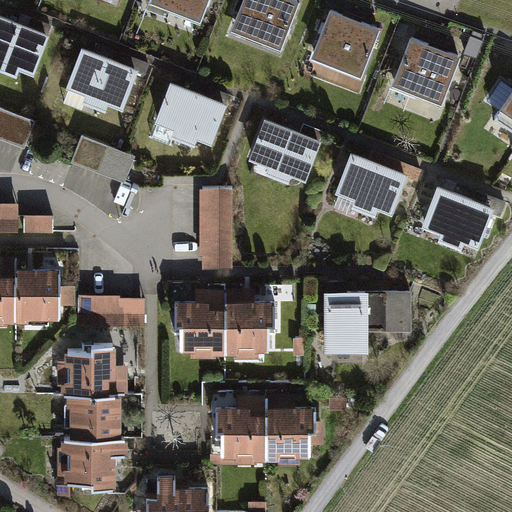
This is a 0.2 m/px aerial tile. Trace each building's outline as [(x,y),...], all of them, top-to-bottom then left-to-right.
[(155,0),(152,7),(203,28),(214,0),(155,0)] [(281,0),(251,0),(237,35),(288,56),(307,10),(281,0)] [(0,33),(0,71),(40,87),(59,39),(6,18),(0,33)] [(332,19),(313,64),(364,85),(383,40),(332,19)] [(64,101),(126,123),(146,67),(83,45),(64,101)] [(416,48),(397,93),(448,114),(467,69),(416,48)] [(155,132),(219,154),(237,103),(172,81),(155,132)] [(511,97),(493,125),(511,137),(511,97)] [(38,126),(0,111),(0,142),(27,153),(38,126)] [(251,168),(317,191),(333,143),(268,121),(251,168)] [(138,161),(82,143),(74,169),(130,187),(138,161)] [(338,201),(403,225),(419,183),(354,159),(338,201)] [(426,237),(489,259),(505,213),(442,191),(426,237)] [(236,192),(198,192),(197,271),(235,271),(236,192)] [(0,207),(0,237),(20,237),(20,208),(0,207)] [(29,222),(30,240),(61,238),(60,220),(29,222)] [(15,270),(0,270),(0,335),(14,335),(15,270)] [(15,270),(14,335),(62,335),(62,271),(15,270)] [(368,296),(323,296),(324,358),(368,358),(368,339),(368,296)] [(413,296),(368,296),(368,339),(414,340),(413,296)] [(82,301),(81,333),(144,334),(144,301),(82,301)] [(179,303),(180,353),(226,353),(225,302),(179,303)] [(274,302),(225,302),(226,353),(267,352),(267,329),(274,329),(274,302)] [(69,393),(73,393),(120,393),(126,393),(126,367),(113,367),(113,344),(96,344),(96,350),(69,350),(69,393)] [(120,393),(73,393),(73,439),(120,439),(120,393)] [(215,410),(215,463),(267,463),(267,458),(267,410),(215,410)] [(317,410),(267,410),(267,458),(309,458),(309,443),(317,443),(317,410)] [(120,439),(73,439),(65,439),(65,484),(94,483),(94,487),(115,487),(115,454),(125,454),(125,439),(120,439)] [(147,511),(211,511),(212,489),(147,490),(147,511)]
